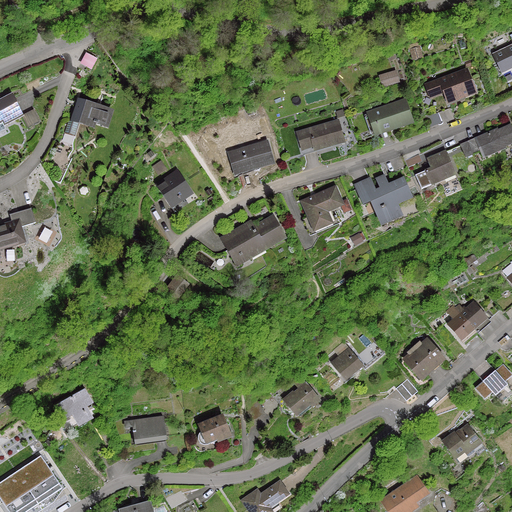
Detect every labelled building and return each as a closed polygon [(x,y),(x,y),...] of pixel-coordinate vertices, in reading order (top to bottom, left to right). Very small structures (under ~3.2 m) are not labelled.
[(511,69),(511,43),(492,53),(502,74),(511,69)] [(97,58),(87,53),(81,63),(92,69),(97,58)] [(394,72),(382,76),(385,86),(397,82),(394,72)] [(466,72),(439,82),(447,102),(473,92),(466,72)] [(2,125),(21,116),(11,96),(0,101),(0,121),(0,122),(2,125)] [(109,111),(78,100),(70,122),(66,121),(63,133),(74,137),(78,125),(93,123),(103,127),(109,111)] [(375,125),(378,135),(411,123),(404,101),(367,114),(371,126),(375,125)] [(300,145),(311,141),(313,149),(330,144),(331,146),(343,142),(337,122),(297,134),(300,145)] [(497,131),(497,130),(467,142),(472,155),(479,152),(482,158),(505,148),(504,147),(511,143),(511,130),(510,126),(497,131)] [(472,155),(467,142),(459,145),(465,158),(472,155)] [(238,158),(232,160),(236,173),(253,168),(259,166),(260,167),(272,163),(266,143),(236,152),(238,158)] [(454,173),(445,152),(426,160),(430,169),(424,171),(430,185),(443,180),(442,178),(454,173)] [(407,161),(410,168),(420,164),(417,157),(407,161)] [(156,185),(155,185),(171,208),(169,205),(187,193),(189,195),(190,195),(175,172),(174,173),(175,175),(157,187),(156,185)] [(369,181),(368,182),(356,187),(361,200),(374,194),(380,209),(375,211),(381,223),(399,215),(394,204),(409,197),(402,181),(387,188),(383,179),(377,181),(381,191),(374,193),(369,181)] [(305,220),(310,232),(337,220),(333,209),(342,205),(334,188),(301,202),(308,219),(305,220)] [(21,227),(34,223),(30,209),(17,213),(21,227)] [(284,238),(272,217),(252,228),(249,223),(221,239),(236,265),(240,263),(236,257),(246,252),(249,258),(284,238)] [(0,248),(23,242),(17,222),(0,226),(0,248)] [(361,241),(358,235),(352,237),(356,244),(361,241)] [(508,279),(507,279),(511,284),(511,260),(509,263),(510,264),(502,271),(508,279)] [(176,301),(188,285),(176,275),(175,276),(177,277),(165,292),(164,291),(163,291),(176,301)] [(465,310),(463,307),(458,312),(473,329),(485,318),(473,303),(465,310)] [(472,330),(473,329),(458,312),(453,306),(446,311),(451,317),(448,319),(451,322),(447,326),(462,343),(475,333),(472,330)] [(413,348),(431,370),(443,360),(426,341),(421,345),(418,343),(413,348)] [(407,353),(409,356),(404,361),(420,379),(431,370),(413,348),(407,353)] [(349,371),(351,374),(361,366),(348,349),(330,364),(342,377),(349,371)] [(149,374),(146,368),(137,371),(139,378),(149,374)] [(511,380),(504,371),(477,393),(486,404),(511,382),(511,380)] [(406,401),(418,392),(407,379),(396,389),(406,401)] [(319,400),(305,384),(290,397),(289,395),(282,400),(295,416),(309,404),(311,407),(319,400)] [(84,407),(90,403),(81,387),(53,404),(62,420),(72,414),(78,426),(91,418),(84,407)] [(251,420),(265,413),(257,400),(244,407),(251,420)] [(164,438),(165,440),(162,417),(131,421),(134,445),(135,444),(135,442),(164,438)] [(217,441),(229,436),(221,417),(198,426),(202,434),(200,436),(200,438),(200,440),(201,441),(203,442),(205,442),(216,438),(217,441)] [(456,435),(454,434),(442,443),(454,458),(463,451),(462,450),(468,445),(471,449),(480,442),(467,426),(456,435)] [(121,460),(115,449),(102,456),(108,467),(121,460)] [(24,511),(61,488),(40,457),(0,484),(0,494),(11,511),(24,511)] [(415,477),(397,489),(398,490),(394,492),(394,491),(387,496),(388,497),(381,501),(388,511),(408,511),(410,511),(408,507),(427,494),(418,482),(415,477)] [(278,483),(260,496),(256,491),(241,501),(248,511),(263,511),(262,511),(286,494),(278,483)] [(179,494),(166,501),(170,509),(183,502),(179,494)] [(471,506),(474,511),(484,511),(487,511),(481,500),(471,506)] [(150,511),(147,502),(120,510),(120,511),(150,511)]
